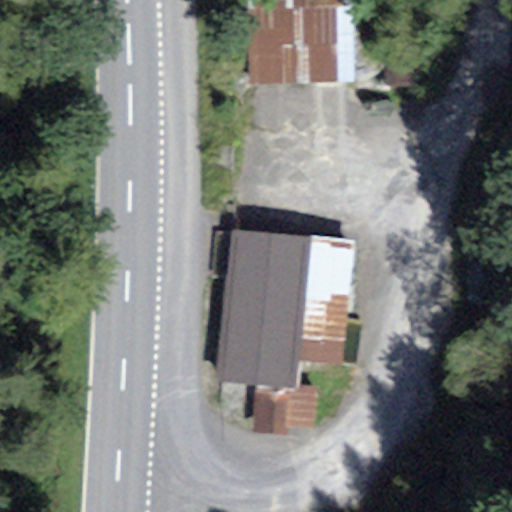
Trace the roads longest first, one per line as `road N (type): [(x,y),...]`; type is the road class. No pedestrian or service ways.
road 1 (unknown): [(424,0),(411,351),(396,419),(351,486),(206,511)]
road 2 (secondary): [(126,0),(116,511)]
